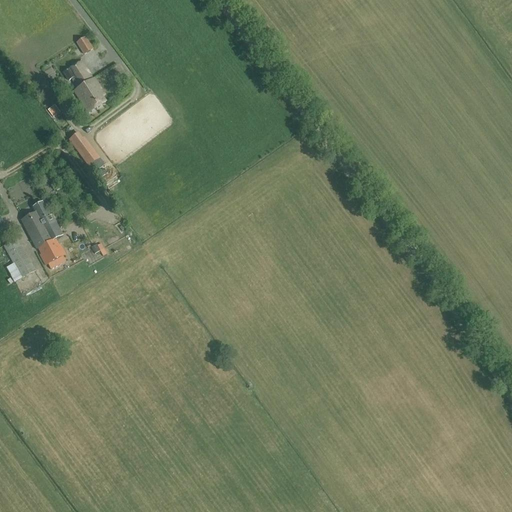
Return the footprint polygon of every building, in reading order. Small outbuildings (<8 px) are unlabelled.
[(93,50),(85,38),(77,43),(84,55),(93,50)] [(72,79),(78,89),(93,79),(82,61),(64,72),(69,81),(72,79)] [(93,79),(78,89),(82,95),(80,97),(89,112),(106,102),(103,96),(105,95),(99,86),(97,87),(93,79)] [(60,113),(55,106),(49,111),(54,118),(60,113)] [(78,135),(70,141),(89,167),(100,159),(95,153),(93,155),(78,135)] [(56,192),(60,190),(55,183),(50,186),(54,192),(55,191),(56,192)] [(50,216),(42,202),(33,208),(36,213),(21,221),(32,242),(59,228),(52,215),(50,216)] [(63,235),(59,228),(32,242),(37,250),(39,249),(42,255),(40,256),(46,266),(48,265),(51,270),(59,266),(56,261),(66,255),(60,245),(59,246),(56,239),(63,235)] [(20,248),(15,240),(4,247),(22,279),(35,271),(21,248),(20,248)] [(95,254),(100,251),(97,246),(92,249),(95,254)]
